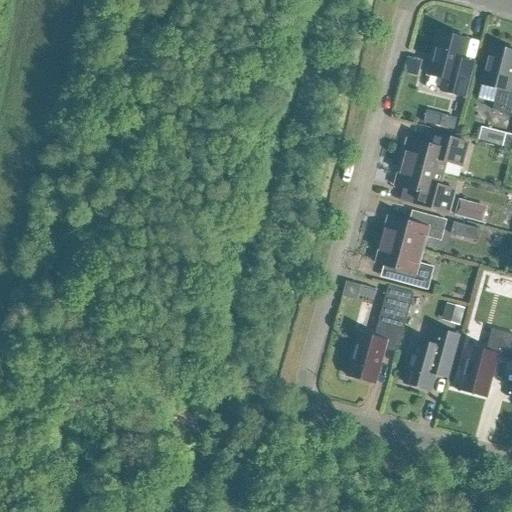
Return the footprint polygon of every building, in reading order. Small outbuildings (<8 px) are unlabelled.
[(451,35),(449,33),(445,31),(442,33),(438,32),(437,36),(434,38),(433,42),(435,45),(427,75),(443,79),(441,90),(464,97),(471,71),(459,68),(466,39),(451,35)] [(511,111),(511,82),(511,77),(511,51),(491,46),(480,84),(497,89),(493,106),(511,111)] [(455,132),(458,119),(443,115),(440,128),(455,132)] [(511,136),(476,129),(473,141),(511,150),(511,148),(511,136)] [(403,163),(442,174),(445,162),(461,166),(467,143),(432,134),(429,145),(406,139),(403,151),(406,152),(403,163)] [(439,186),(442,174),(403,163),(400,174),(397,174),(394,186),(417,192),(414,203),(448,213),(454,190),(439,186)] [(470,220),(474,204),(458,200),(453,216),(470,220)] [(382,240),(421,251),(425,237),(440,241),(446,220),(412,211),(409,222),(388,217),(382,240)] [(454,232),(481,237),(483,225),(456,220),(454,232)] [(418,263),(421,251),(382,240),(376,264),(396,269),(393,280),(427,290),(433,267),(418,263)] [(397,352),(407,315),(413,293),(388,286),(374,337),(358,333),(346,375),(374,383),(384,348),(397,352)] [(465,308),(446,303),(442,321),(460,326),(465,308)] [(509,363),(511,353),(511,334),(492,329),(486,351),(469,347),(458,389),(486,397),(496,359),(509,363)] [(448,377),(459,336),(438,330),(434,345),(413,339),(408,355),(412,356),(404,383),(430,390),(434,373),(448,377)]
